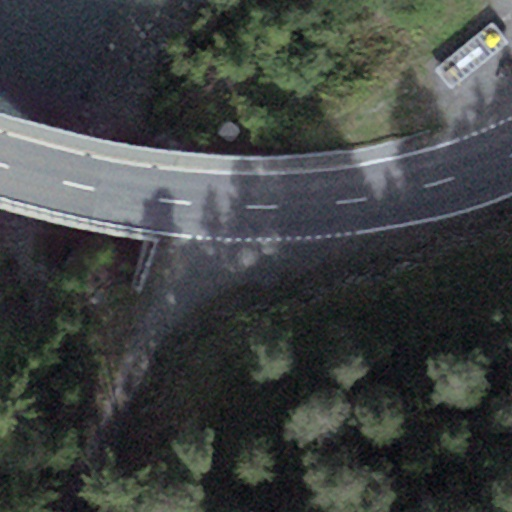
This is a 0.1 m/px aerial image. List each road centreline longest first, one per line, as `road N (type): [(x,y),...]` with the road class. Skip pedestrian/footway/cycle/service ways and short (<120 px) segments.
road 1 (primary): [(511,155),(411,189),(261,208),(150,200),(0,165)]
road 2 (track): [(207,207),(115,416),(63,511)]
